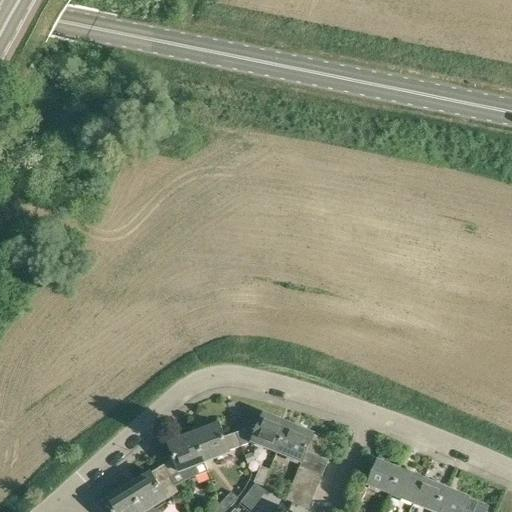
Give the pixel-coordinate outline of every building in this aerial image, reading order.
[(259,424),(237,432),(242,446),(241,446),(246,461),(255,458),(252,451),(256,450),(252,442),(276,452),(288,424),(264,414),(259,424)] [(220,423),(195,432),(205,462),(231,453),(230,450),(241,446),(242,446),(237,432),(225,437),(220,423)] [(288,424),(276,452),(302,462),(307,451),(322,457),(328,443),(313,436),(314,435),(288,424)] [(175,458),(162,466),(169,478),(180,471),(205,462),(195,432),(169,442),(175,458)] [(302,462),(300,466),(322,475),(328,461),(321,458),(322,457),(307,451),(302,462)] [(368,485),(391,494),(401,470),(378,460),(368,485)] [(151,473),(128,486),(144,511),(159,511),(155,506),(167,499),(178,492),(169,478),(162,466),(151,473)] [(263,486),(270,470),(261,466),(254,482),(263,486)] [(300,466),(295,477),(318,487),(322,475),(300,466)] [(401,470),(391,494),(413,503),(423,479),(401,470)] [(295,477),(291,488),(313,498),(318,487),(295,477)] [(423,479),(413,503),(433,511),(435,511),(445,488),(423,479)] [(144,511),(128,486),(104,501),(111,511),(144,511)] [(313,498),(291,488),(286,500),(308,510),(313,498)] [(462,511),(468,497),(445,488),(435,511),(462,511)] [(232,492),(219,505),(220,507),(226,511),(239,499),(232,492)] [(247,493),(243,501),(241,503),(252,511),(259,502),(247,493)]
